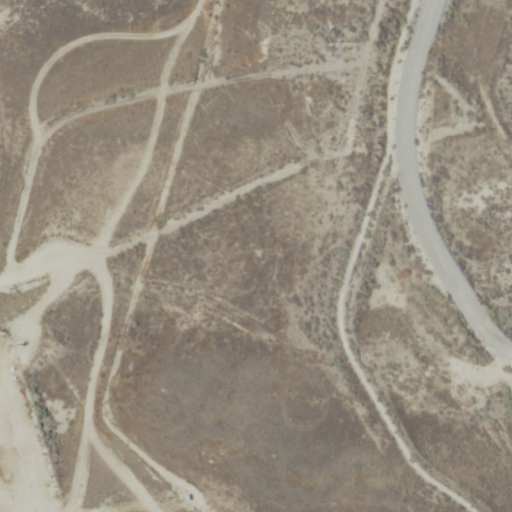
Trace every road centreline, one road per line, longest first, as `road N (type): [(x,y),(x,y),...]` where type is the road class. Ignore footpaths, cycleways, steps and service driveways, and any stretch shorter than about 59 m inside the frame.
road 1 (track): [(0,384),(36,373),(78,325),(3,285),(36,133),(31,94),(53,57),(78,44),(168,30),(201,0)]
road 2 (track): [(488,511),(339,314),(402,143)]
road 3 (track): [(0,284),(359,174),(402,143)]
road 4 (residential): [(402,143),(429,233),(459,293),(490,341),(511,357)]
road 5 (residential): [(429,0),(402,107),(402,143)]
